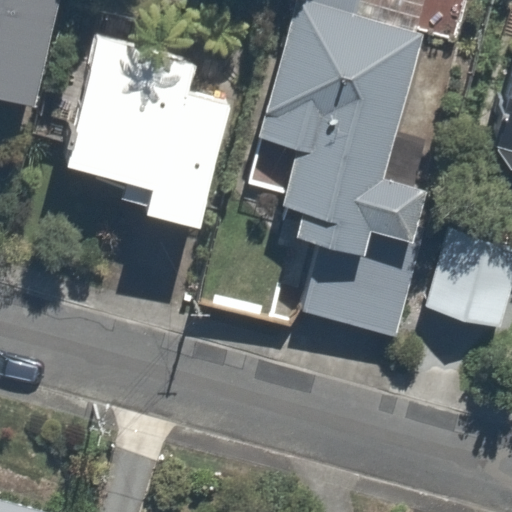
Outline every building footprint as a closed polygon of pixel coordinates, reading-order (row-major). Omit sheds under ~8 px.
[(0,0),(0,94),(33,101),(52,0),(0,0)] [(285,0),(250,135),(288,145),(273,203),(287,206),(261,305),(388,339),(427,191),(379,178),(419,27),(349,8),(350,0),(285,0)] [(511,14),(510,14),(478,154),(511,161),(511,14)] [(52,163),(115,180),(110,198),(129,203),(127,209),(191,226),(234,63),(89,24),(52,163)] [(504,269),(433,250),(418,309),(488,328),(504,269)] [(65,511),(70,497),(0,480),(0,511),(65,511)]
